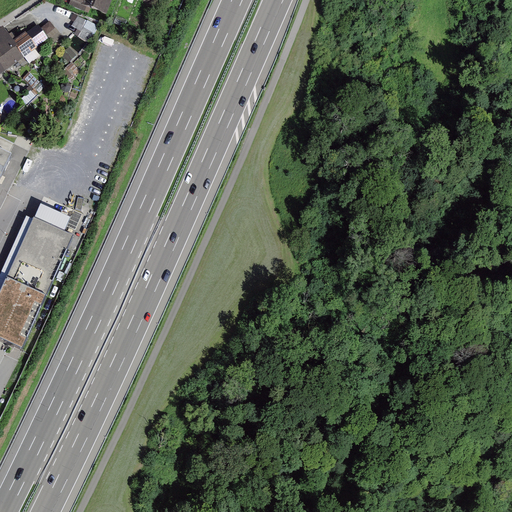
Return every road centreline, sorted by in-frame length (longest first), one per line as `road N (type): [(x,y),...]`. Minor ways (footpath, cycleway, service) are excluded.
road 1 (motorway): [(237,0),(4,511)]
road 2 (motorway): [(46,511),(278,0)]
